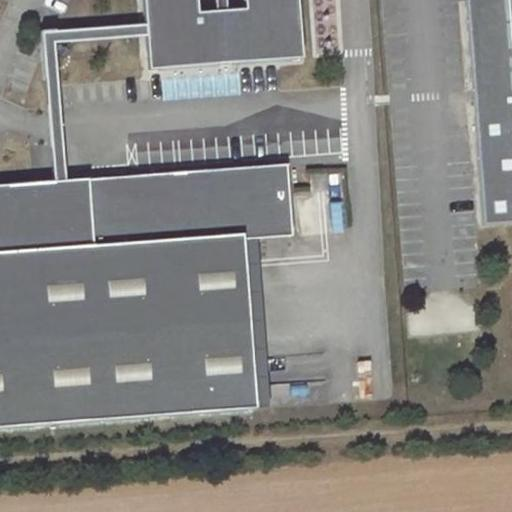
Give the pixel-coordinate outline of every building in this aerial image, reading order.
[(139,0),(141,28),(142,37),(144,71),(298,61),(293,0),(139,0)] [(511,0),(463,0),(478,233),(511,230),(511,0)] [(50,188),(59,187),(54,108),(52,86),(49,44),(142,37),(141,28),(39,35),(50,188)] [(0,191),(0,434),(249,416),(249,413),(237,246),(251,245),(287,242),(282,171),(59,187),(50,188),(0,191)] [(263,412),(251,245),(237,246),(249,413),(263,412)] [(357,399),(370,400),(372,363),(359,362),(357,399)]
